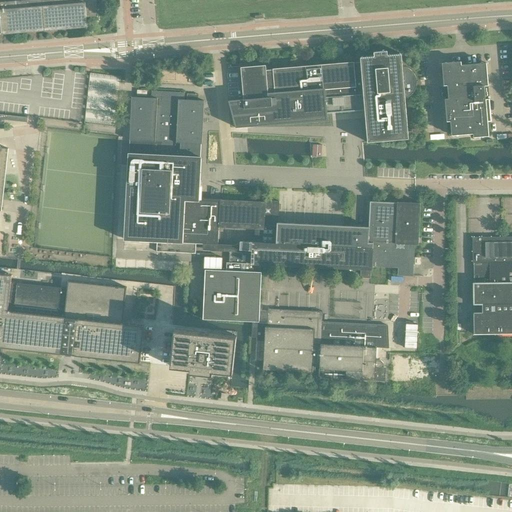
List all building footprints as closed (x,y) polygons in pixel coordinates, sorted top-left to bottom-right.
[(0,34),(1,34),(1,35),(87,28),(86,18),(98,17),(96,0),(26,0),(0,2),(0,34)] [(233,100),(228,101),(236,128),(327,120),(326,113),(345,112),(365,110),(367,142),(367,143),(408,139),(405,98),(407,98),(409,97),(410,96),(412,94),(413,93),(414,91),(415,89),(416,87),(416,86),(417,83),(417,81),(416,79),(416,77),(415,76),(414,74),(413,72),(411,71),(410,69),(408,68),(406,68),(404,67),(402,67),(401,54),(387,55),(387,51),(374,52),(374,56),(360,58),(361,63),(354,63),(354,62),(344,63),(338,64),(320,65),(315,66),(304,66),(298,67),(288,68),(283,68),(273,69),(273,70),(266,70),(266,65),(241,68),(243,100),(233,100)] [(447,85),(448,99),(445,99),(447,121),(450,121),(451,135),(473,134),(473,137),(488,136),(487,121),(491,121),(486,63),(461,65),(461,62),(442,63),(444,85),(447,85)] [(86,124),(115,127),(121,77),(92,73),(86,124)] [(132,97),(129,141),(162,142),(161,155),(129,153),(124,240),(157,242),(156,252),(195,254),(196,244),(203,244),(203,251),(229,252),(229,263),(226,263),(226,270),(259,272),(259,265),(361,270),(360,277),(361,277),(361,276),(370,277),(371,271),(372,271),(372,270),(371,270),(371,266),(399,268),(398,275),(412,276),(413,268),(413,265),(415,265),(415,258),(413,258),(414,244),(418,244),(418,245),(419,237),(418,237),(419,213),(420,213),(420,203),(419,203),(419,204),(398,203),(398,202),(397,202),(397,203),(371,202),(371,201),(370,201),(369,227),(277,223),(278,212),(279,212),(279,201),(278,201),(278,202),(264,201),(265,201),(264,201),(264,202),(263,202),(263,203),(222,201),(222,200),(220,200),(220,201),(203,200),(203,199),(199,199),(200,184),(204,101),(198,101),(199,95),(187,94),(187,100),(184,100),(185,93),(152,91),(151,98),(132,97)] [(0,211),(1,211),(1,210),(7,149),(8,149),(0,147),(0,146),(0,147),(0,146),(0,211)] [(473,313),(473,334),(511,333),(511,237),(472,238),(473,263),(474,263),(474,283),(473,283),(473,305),(482,305),(482,313),(473,313)] [(222,257),(204,257),(204,268),(222,269),(222,257)] [(203,319),(203,320),(259,322),(259,321),(261,272),(226,271),(205,270),(205,272),(205,273),(203,319)] [(0,347),(81,356),(81,357),(140,363),(144,326),(123,323),(127,288),(68,281),(67,283),(68,283),(67,289),(11,282),(12,275),(0,273),(0,347)] [(313,364),(320,365),(322,322),(323,312),(268,309),(267,324),(252,323),(251,338),(256,338),(255,361),(263,362),(263,370),(312,373),(313,364)] [(319,370),(319,378),(385,382),(385,368),(380,368),(381,368),(382,367),(383,366),(383,365),(383,363),(382,362),(381,361),(379,361),(376,361),(376,355),(376,348),(386,348),(388,325),(322,322),(320,365),(319,364),(319,370)] [(406,324),(405,348),(417,348),(418,324),(406,324)] [(174,330),(170,367),(190,369),(190,372),(213,375),(213,371),(232,373),(237,336),(174,330)]
